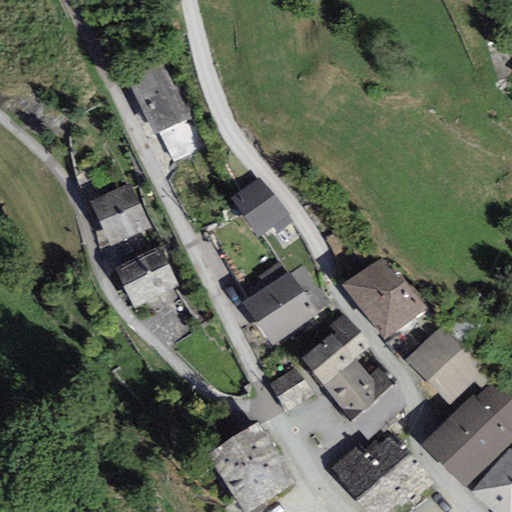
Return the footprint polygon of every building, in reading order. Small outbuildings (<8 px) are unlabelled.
[(168,60),(128,78),(153,134),(193,117),(168,60)] [(289,215),(259,177),(230,200),(260,238),(273,228),(289,215)] [(129,183),(89,202),(110,247),(150,228),(129,183)] [(294,222),(289,215),(273,228),(277,234),(294,222)] [(162,248),(115,268),(133,308),(180,288),(162,248)] [(385,255),(342,286),(385,341),(427,309),(385,255)] [(330,305),(302,264),(243,303),(272,345),(330,305)] [(335,333),(302,359),(322,385),(355,359),(370,347),(344,315),(330,326),(335,333)] [(453,318),(406,359),(448,406),(495,365),(453,318)] [(369,377),(355,359),(322,385),(351,420),(392,387),(378,369),(369,377)] [(296,369),(270,384),(285,413),(313,395),(296,369)] [(511,400),(492,381),(421,444),(465,488),(511,443),(511,400)] [(408,406),(392,387),(351,420),(367,441),(408,406)] [(232,438),(271,499),(297,482),(258,422),(232,438)] [(430,483),(391,436),(367,456),(359,446),(333,468),(369,511),(385,511),(406,495),(410,500),(430,483)] [(250,511),(271,499),(232,438),(206,455),(242,511),(250,511)] [(511,511),(511,449),(510,448),(470,493),(490,511),(511,511)]
